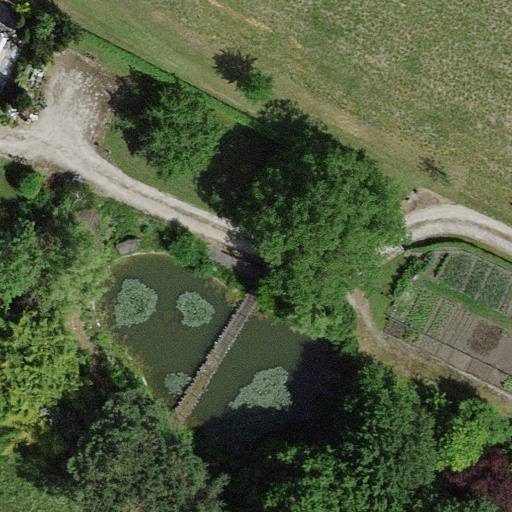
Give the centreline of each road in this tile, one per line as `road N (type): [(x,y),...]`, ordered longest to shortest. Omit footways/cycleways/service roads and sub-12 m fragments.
road 1 (track): [(432,211),(369,256),(310,264),(0,139)]
road 2 (track): [(109,0),(152,40),(411,187),(432,211)]
